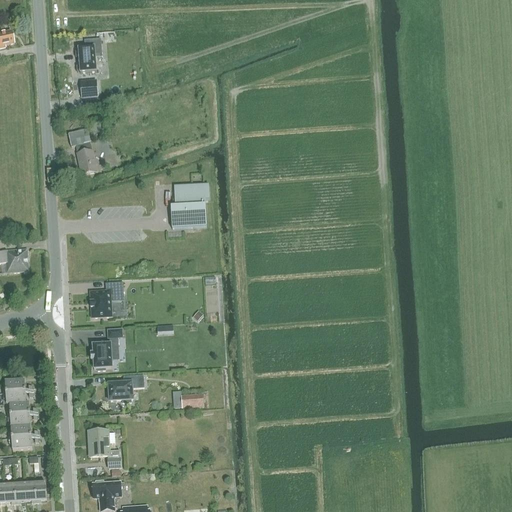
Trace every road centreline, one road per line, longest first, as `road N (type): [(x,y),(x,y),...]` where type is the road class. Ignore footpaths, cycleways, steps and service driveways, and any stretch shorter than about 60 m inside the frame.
road 1 (tertiary): [(36,311),(56,285),(37,0)]
road 2 (tertiary): [(69,511),(59,349),(36,311)]
